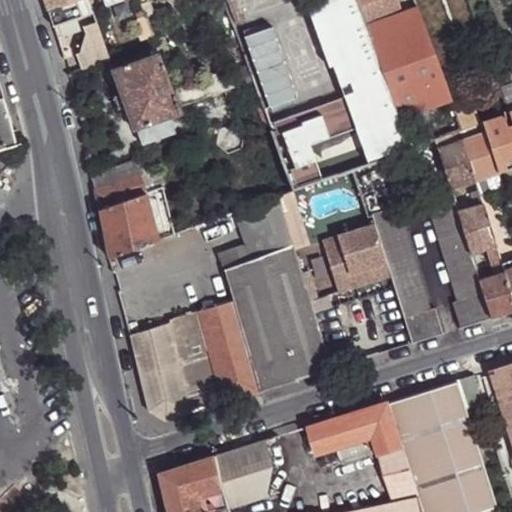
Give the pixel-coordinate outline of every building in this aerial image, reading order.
[(44,0),(47,8),(71,0),(44,0)] [(73,0),(71,0),(47,8),(52,24),(79,15),(73,0)] [(92,10),(88,0),(73,0),(79,15),(92,10)] [(139,3),(137,0),(122,0),(129,15),(131,15),(141,41),(151,37),(145,19),(143,14),(139,3)] [(412,148),(407,134),(401,116),(367,24),(363,12),(360,5),(358,0),(321,0),(306,6),(365,165),(380,160),(412,148)] [(374,0),(360,5),(363,12),(384,5),(381,0),(374,0)] [(363,12),(367,24),(400,12),(398,8),(386,12),(384,5),(363,12)] [(450,100),(416,6),(400,12),(367,24),(401,116),(443,102),(450,100)] [(151,37),(154,45),(157,54),(159,53),(160,60),(167,58),(152,17),(145,19),(151,37)] [(80,50),(85,67),(109,59),(103,43),(80,50)] [(159,53),(157,54),(112,70),(132,130),(135,129),(140,144),(173,133),(167,117),(179,112),(177,106),(160,60),(159,53)] [(237,87),(254,81),(249,67),(233,72),(237,87)] [(511,83),(500,88),(509,114),(511,112),(511,83)] [(0,89),(0,148),(17,143),(10,122),(0,89)] [(268,119),(276,116),(268,96),(260,98),(268,119)] [(456,117),(455,113),(454,111),(450,100),(443,102),(401,116),(407,134),(456,117)] [(461,130),(480,124),(473,107),(455,113),(456,117),(461,130)] [(511,112),(509,114),(483,123),(498,172),(511,167),(511,112)] [(273,135),(282,132),(276,116),(268,119),(273,135)] [(435,139),(460,131),(461,130),(456,117),(407,134),(412,148),(435,139)] [(476,180),(498,172),(483,123),(480,124),(461,130),(460,131),(476,180)] [(302,188),(315,182),(295,127),(282,132),(273,135),(294,190),(302,188)] [(451,188),(476,180),(460,131),(435,139),(439,150),(447,179),(451,188)] [(91,174),(99,209),(144,193),(138,176),(142,175),(138,160),(91,174)] [(395,207),(380,160),(365,165),(357,168),(371,214),(395,207)] [(452,195),(451,188),(447,179),(424,186),(430,202),(452,195)] [(99,209),(108,258),(157,240),(153,223),(169,218),(161,188),(144,193),(99,209)] [(484,205),(479,191),(472,193),(475,202),(477,202),(478,207),(484,205)] [(458,213),(452,195),(430,202),(427,203),(443,253),(469,245),(458,213)] [(292,245),(277,196),(235,212),(246,243),(252,260),(292,245)] [(498,221),(493,203),(484,205),(489,223),(498,221)] [(486,249),(496,246),(494,240),(489,223),(484,205),(478,207),(458,213),(469,245),(471,254),(486,249)] [(404,317),(429,311),(396,206),(395,207),(371,214),(375,227),(386,263),(391,278),(402,314),(404,317)] [(157,240),(174,234),(169,218),(153,223),(157,240)] [(502,233),(498,221),(489,223),(494,240),(501,238),(499,233),(502,233)] [(375,227),(322,243),(338,294),(355,289),(350,275),(386,263),(375,227)] [(252,260),(246,243),(218,253),(224,270),(252,260)] [(260,391),(331,369),(292,245),(252,260),(224,270),(233,301),(260,391)] [(458,301),(484,293),(479,281),(471,254),(469,245),(443,253),(458,301)] [(491,264),(500,262),(496,246),(486,249),(491,264)] [(494,276),(504,273),(500,262),(491,264),(494,276)] [(386,263),(350,275),(355,289),(391,278),(386,263)] [(492,319),(511,312),(511,299),(504,273),(494,276),(479,281),(484,293),(492,319)] [(460,330),(492,319),(484,293),(458,301),(452,303),(460,330)] [(223,402),(260,391),(233,301),(197,312),(223,402)] [(412,344),(444,334),(436,308),(429,311),(404,317),(412,344)] [(164,421),(223,402),(197,312),(130,334),(148,410),(164,421)] [(511,362),(493,370),(511,430),(511,362)] [(475,375),(459,380),(469,410),(485,405),(475,375)] [(459,380),(390,402),(404,447),(414,480),(423,511),(501,511),(469,410),(459,380)] [(390,402),(312,427),(321,454),(339,449),(344,464),(381,453),(382,454),(404,447),(390,402)] [(266,441),(218,456),(232,507),(269,495),(275,466),(266,441)] [(404,447),(382,454),(393,486),(414,480),(404,447)] [(163,474),(172,511),(233,511),(232,507),(218,456),(163,474)] [(352,511),(423,511),(414,480),(393,486),(396,503),(352,511)]
